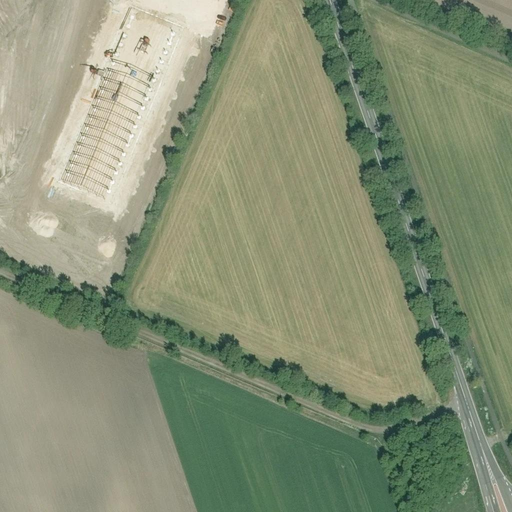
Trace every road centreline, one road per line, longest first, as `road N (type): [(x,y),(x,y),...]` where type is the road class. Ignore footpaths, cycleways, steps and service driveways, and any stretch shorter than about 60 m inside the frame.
road 1 (track): [(484,389),(386,440),(0,277)]
road 2 (tertiary): [(336,22),(496,484)]
